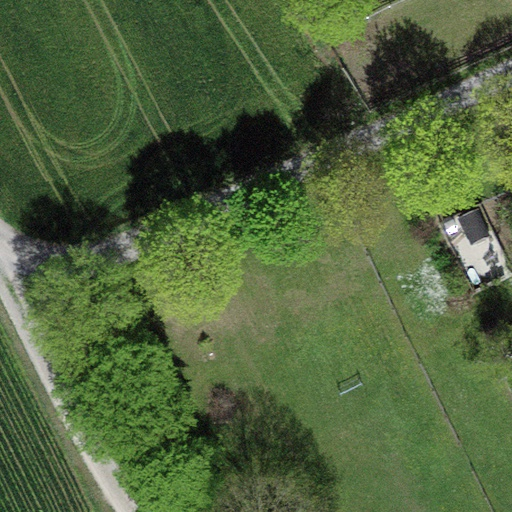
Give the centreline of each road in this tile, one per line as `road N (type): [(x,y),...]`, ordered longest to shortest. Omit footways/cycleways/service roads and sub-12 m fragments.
road 1 (track): [(511,74),(3,302)]
road 2 (track): [(0,294),(119,511)]
